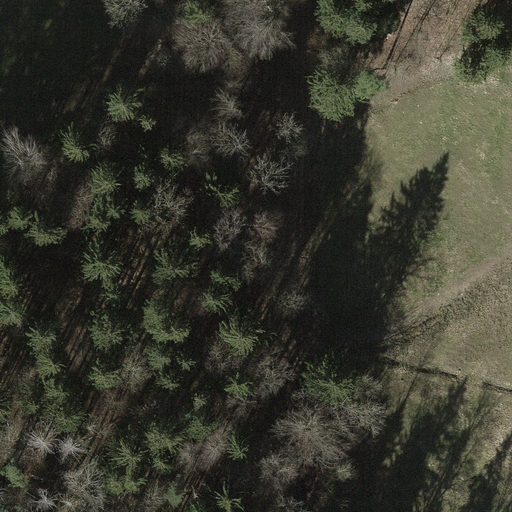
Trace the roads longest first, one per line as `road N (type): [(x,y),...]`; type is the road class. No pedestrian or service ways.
road 1 (track): [(230,0),(296,61),(313,93),(295,255),(306,315),(346,351)]
road 2 (track): [(507,245),(397,342),(346,351)]
